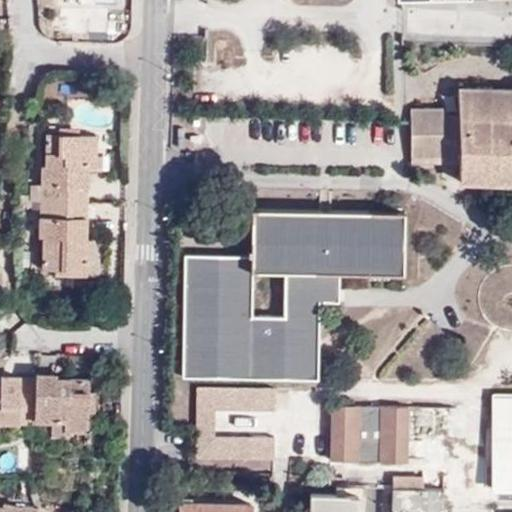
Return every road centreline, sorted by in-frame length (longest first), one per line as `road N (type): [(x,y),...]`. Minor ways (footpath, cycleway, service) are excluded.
road 1 (residential): [(152,0),(137,511)]
road 2 (unknown): [(511,216),(385,178),(149,176)]
road 3 (unknown): [(152,10),(299,13),(354,8),(361,0)]
